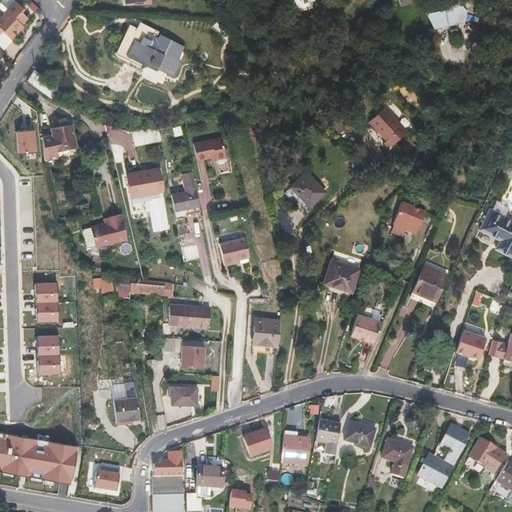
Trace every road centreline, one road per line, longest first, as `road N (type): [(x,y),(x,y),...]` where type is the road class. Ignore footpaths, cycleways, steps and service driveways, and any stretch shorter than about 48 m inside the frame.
road 1 (residential): [(511,418),(364,381),(315,388),(158,442),(142,469),(140,511)]
road 2 (residential): [(0,168),(9,177),(16,396)]
road 3 (unknown): [(222,418),(227,306),(213,294),(199,230)]
road 4 (unknown): [(294,395),(300,217)]
